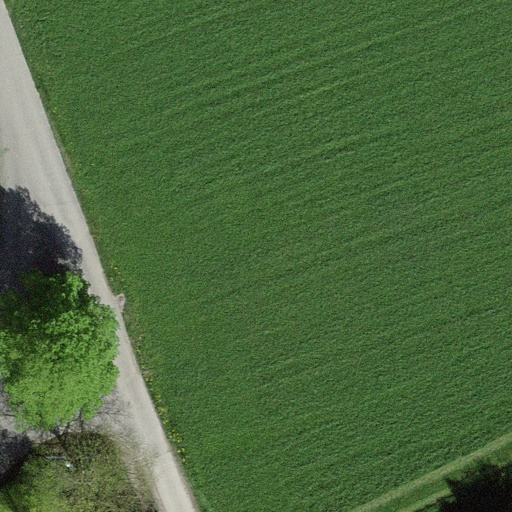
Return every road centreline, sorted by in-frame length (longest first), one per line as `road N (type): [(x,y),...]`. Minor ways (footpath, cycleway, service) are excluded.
road 1 (unclassified): [(24,152),(138,429)]
road 2 (unclassified): [(24,152),(0,297)]
road 3 (unclassified): [(0,449),(138,429)]
